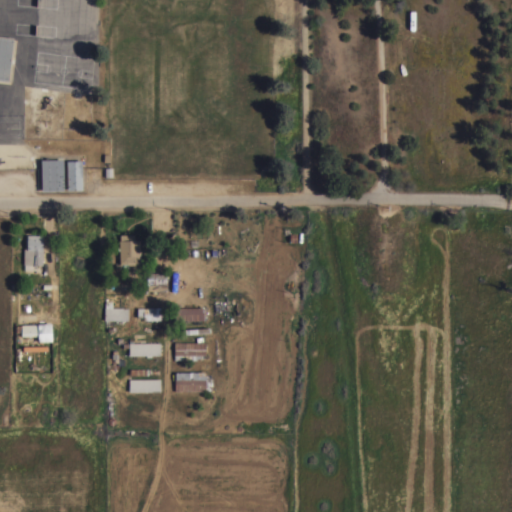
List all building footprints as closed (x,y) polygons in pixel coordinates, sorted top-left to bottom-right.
[(0,35),(13,37),(8,82),(0,80),(0,35)] [(41,190),(40,159),(63,158),(63,190),(41,190)] [(67,190),(66,160),(82,160),(82,189),(67,190)] [(36,264),(36,266),(32,266),(32,264),(23,264),(23,248),(26,248),(26,234),(42,234),(42,264),(36,264)] [(119,239),(119,234),(134,234),(134,239),(139,239),(140,263),(134,263),(134,265),(128,265),(128,268),(121,268),(121,263),(119,264),(118,239),(119,239)] [(166,290),(156,290),(156,293),(151,293),(152,290),(146,290),(146,272),(166,272),(166,290)] [(103,307),(105,307),(105,300),(112,300),(112,307),(127,307),(127,319),(103,319),(103,307)] [(173,320),(173,307),(186,307),(186,304),(191,304),(191,307),(199,307),(199,304),(204,304),(204,307),(204,310),(203,310),(203,320),(173,320)] [(160,307),(160,319),(151,319),(151,323),(144,323),(144,320),(143,320),(143,317),(136,317),(136,307),(145,307),(160,307)] [(37,323),(51,322),(51,341),(38,341),(37,335),(26,335),(26,343),(26,342),(26,353),(16,353),(15,345),(18,344),(18,342),(21,342),(21,332),(15,332),(15,325),(20,325),(20,324),(37,323)] [(128,338),(133,338),(133,342),(159,342),(160,355),(128,355),(128,338)] [(204,341),(205,359),(174,360),(173,342),(204,341)] [(174,378),(175,378),(175,371),(205,371),(205,378),(211,378),(211,390),(174,391),(174,378)] [(128,378),(160,378),(160,391),(129,391),(128,378)]
